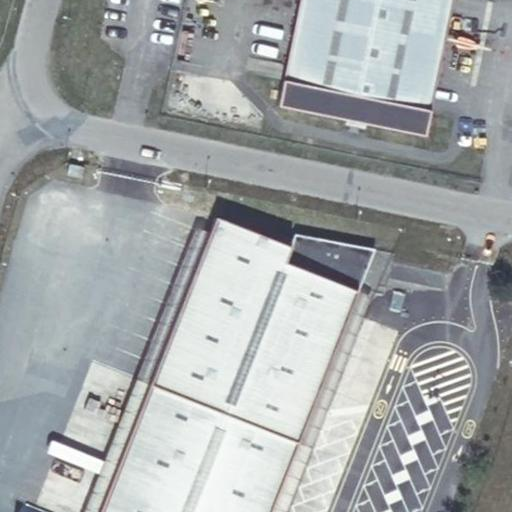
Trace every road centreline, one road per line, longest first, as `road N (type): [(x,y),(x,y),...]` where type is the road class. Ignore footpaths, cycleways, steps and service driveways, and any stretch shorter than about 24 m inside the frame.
road 1 (unclassified): [(1,123),(511,221)]
road 2 (unknown): [(377,511),(482,216),(511,60)]
road 3 (unclassified): [(43,0),(1,123)]
